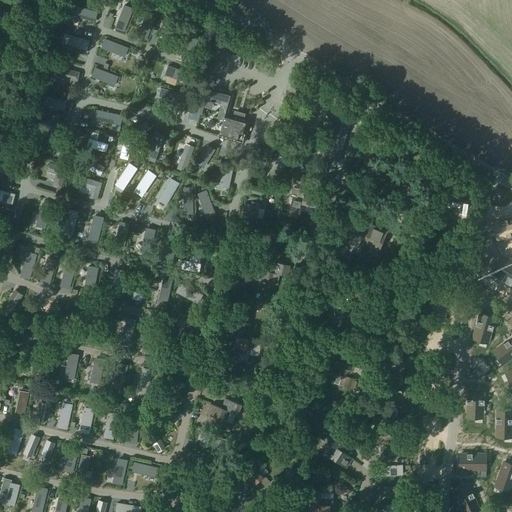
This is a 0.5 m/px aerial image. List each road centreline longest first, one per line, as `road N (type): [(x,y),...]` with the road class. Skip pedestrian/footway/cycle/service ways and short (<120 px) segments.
road 1 (unclassified): [(511,183),(195,0)]
road 2 (track): [(439,143),(402,410)]
